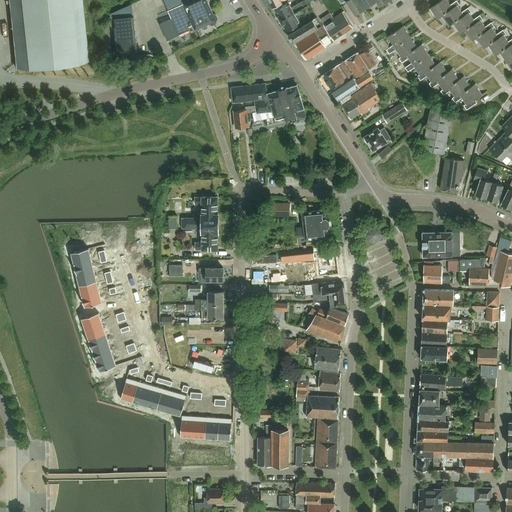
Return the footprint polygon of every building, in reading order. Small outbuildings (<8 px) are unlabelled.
[(9,0),(16,60),(17,62),(17,68),(89,60),(82,0),(9,0)] [(213,14),(206,0),(188,0),(183,3),(168,9),(172,18),(179,35),(189,30),(188,26),(193,24),(195,30),(203,26),(207,25),(209,24),(209,23),(213,25),(215,23),(217,19),(216,16),(212,15),(213,14)] [(283,0),(263,0),(268,8),(273,6),(282,1),(283,0)] [(306,0),(301,3),(295,6),(297,9),(294,11),(289,2),(275,10),(281,20),(304,8),(309,5),(306,0)] [(355,15),(366,8),(360,0),(346,0),(346,1),(355,15)] [(360,0),(366,8),(376,1),(377,1),(375,0),(360,0)] [(450,5),(452,4),(449,0),(441,0),(442,0),(430,8),(436,16),(437,18),(442,15),(452,8),(450,5)] [(462,13),(458,7),(460,5),(457,1),(452,4),(450,5),(452,8),(442,15),(448,24),(449,26),(454,23),(464,16),(462,13)] [(309,5),(304,8),(281,20),(287,31),(301,23),(296,15),(299,14),(301,17),(312,11),(309,5)] [(464,16),(454,23),(459,31),(461,33),(465,30),(476,23),(474,20),(470,14),(472,13),(469,8),(462,13),(464,16)] [(344,33),(353,27),(344,12),(334,18),(344,33)] [(117,55),(137,53),(133,14),(113,15),(117,55)] [(476,23),(465,30),(471,38),(473,41),(475,39),(477,37),(488,30),(486,27),(482,21),(484,20),(481,15),(474,20),(476,23)] [(334,40),(344,33),(334,18),(324,25),(334,40)] [(294,43),(319,27),(314,19),(289,35),(294,43)] [(488,30),(477,37),(483,45),(484,48),(486,47),(489,45),(500,37),(498,34),(494,28),(496,27),(493,23),(486,27),(488,30)] [(394,45),(387,49),(390,53),(397,49),(395,47),(411,36),(405,26),(404,25),(388,36),(394,45)] [(500,37),(489,45),(496,55),(501,52),(511,45),(510,41),(506,36),(508,34),(505,30),(498,34),(500,37)] [(317,34),(316,31),(296,44),(307,60),(314,54),(326,47),(317,34)] [(395,47),(397,49),(402,56),(399,58),(402,62),(409,58),(406,55),(418,47),(411,36),(395,47)] [(511,45),(501,52),(508,63),(511,60),(511,39),(510,41),(511,45)] [(412,63),(406,67),(409,72),(415,68),(413,65),(430,54),(423,43),(418,47),(406,55),(409,58),(412,63)] [(346,59),(352,68),(357,77),(378,63),(369,49),(360,54),(358,51),(346,59)] [(413,65),(415,68),(420,75),(418,76),(421,81),(427,76),(425,73),(437,64),(430,54),(413,65)] [(356,80),(349,68),(344,61),(322,75),(339,100),(349,93),(360,86),(360,87),(374,78),(369,72),(356,80)] [(425,73),(427,76),(431,82),(430,83),(432,87),(439,83),(437,79),(448,71),(442,61),(437,64),(425,73)] [(437,79),(439,83),(443,89),(442,90),(445,94),(451,90),(448,86),(460,79),(459,77),(454,69),(453,68),(448,71),(437,79)] [(448,86),(451,90),(455,96),(453,97),(456,102),(462,98),(460,94),(472,86),(471,84),(466,76),(465,75),(460,79),(448,86)] [(262,118),(275,116),(276,119),(286,116),(287,121),(297,118),(306,115),(304,108),(304,107),(298,84),(269,92),(266,83),(232,87),(234,102),(255,100),(256,104),(257,111),(253,111),(254,118),(254,120),(262,118)] [(349,93),(339,100),(351,118),(361,111),(362,113),(370,108),(369,106),(381,99),(371,83),(351,96),(349,93)] [(460,94),(462,98),(466,103),(465,104),(467,109),(478,102),(476,99),(484,94),(477,84),(476,83),(472,86),(460,94)] [(411,114),(409,110),(404,102),(384,114),(389,123),(401,115),(403,118),(411,114)] [(246,109),(234,111),(236,128),(249,126),(248,119),(254,118),(253,111),(257,111),(256,104),(246,106),(246,109)] [(431,109),(428,120),(422,150),(444,154),(453,113),(431,109)] [(511,119),(510,117),(502,126),(507,131),(507,130),(511,136),(511,119)] [(387,140),(391,137),(385,127),(381,130),(379,127),(378,128),(377,127),(374,129),(373,131),(365,136),(365,137),(365,139),(367,143),(369,142),(374,151),(388,142),(387,140)] [(511,136),(507,130),(507,131),(498,139),(511,152),(511,136)] [(511,159),(511,152),(498,139),(489,148),(501,160),(507,154),(511,159)] [(471,153),(472,153),(475,142),(469,140),(466,152),(471,153)] [(382,158),(393,150),(389,145),(378,154),(382,158)] [(442,179),(441,189),(457,191),(459,176),(461,176),(463,160),(446,157),(443,179),(442,179)] [(484,196),(490,180),(484,179),(487,170),(477,167),(473,178),(479,180),(475,193),(484,196)] [(484,196),(487,197),(499,200),(504,185),(496,182),(499,174),(495,172),(492,181),(490,180),(484,196)] [(501,203),(504,204),(511,208),(511,179),(501,203)] [(202,197),(195,197),(195,203),(202,203),(202,218),(182,218),(182,228),(195,228),(195,227),(202,227),(202,242),(195,242),(195,249),(202,249),(202,250),(218,250),(218,232),(219,232),(219,213),(218,213),(218,196),(202,196),(202,197)] [(272,203),(272,216),(290,216),(290,203),(272,203)] [(326,217),(325,209),(303,211),(305,238),(328,236),(327,228),(330,225),(329,220),(326,217)] [(177,228),(177,216),(168,216),(168,228),(177,228)] [(376,241),(389,235),(383,223),(370,229),(376,241)] [(461,255),(460,231),(423,232),(423,256),(461,255)] [(490,244),(487,255),(495,257),(498,258),(493,280),(500,282),(499,285),(510,285),(511,278),(511,253),(509,253),(500,251),(500,250),(497,249),(496,249),(497,246),(490,244)] [(74,263),(91,259),(89,248),(71,252),(74,263)] [(313,248),(281,252),(283,262),(315,259),(313,248)] [(334,248),(314,250),(316,270),(336,268),(334,248)] [(480,259),(480,258),(474,258),(461,259),(461,270),(467,270),(467,269),(470,269),(469,283),(478,284),(479,264),(480,259)] [(488,268),(485,267),(486,258),(480,258),(480,259),(479,264),(478,284),(487,284),(488,268)] [(77,274),(94,270),(91,259),(74,263),(77,274)] [(458,260),(448,260),(448,271),(459,270),(458,260)] [(170,264),(170,275),(182,275),(182,264),(170,264)] [(442,265),(424,264),(424,281),(442,282),(442,265)] [(200,273),(205,273),(205,280),(223,280),(223,267),(200,267),(200,273)] [(79,285),(97,280),(94,270),(77,274),(79,285)] [(82,295),(99,291),(97,280),(79,285),(82,295)] [(328,282),(312,284),(312,289),(313,294),(315,294),(321,294),(329,293),(333,292),(334,294),(343,293),(345,293),(343,284),(342,284),(333,285),(333,283),(330,283),(328,282)] [(421,344),(421,357),(440,358),(440,361),(448,361),(448,345),(449,333),(449,327),(455,327),(455,323),(460,323),(460,320),(452,319),(452,304),(454,304),(454,290),(424,289),(423,303),(422,321),(422,331),(421,344)] [(186,304),(223,303),(223,290),(208,290),(208,298),(190,298),(190,304),(186,304)] [(99,291),(82,295),(85,306),(102,302),(99,291)] [(499,291),(488,291),(487,305),(499,306),(499,291)] [(333,292),(329,293),(330,299),(330,304),(333,305),(346,303),(345,293),(343,293),(334,294),(333,292)] [(204,317),(223,317),(223,303),(186,304),(186,309),(204,309),(204,317)] [(498,320),(499,306),(487,305),(487,320),(498,320)] [(343,312),(330,306),(328,311),(320,309),(318,311),(315,315),(314,317),(306,329),(312,331),(340,342),(344,327),(348,314),(343,312)] [(313,308),(309,313),(314,317),(315,315),(318,311),(313,308)] [(85,329),(102,323),(99,313),(82,318),(85,329)] [(89,339),(106,334),(102,323),(85,329),(89,339)] [(92,350),(109,344),(106,334),(89,339),(92,350)] [(295,352),(296,339),(284,337),(282,350),(295,352)] [(306,338),(298,337),(297,345),(305,346),(306,338)] [(96,360),(112,354),(109,344),(92,350),(96,360)] [(318,346),(315,367),(339,371),(341,349),(318,346)] [(478,348),(478,362),(497,363),(497,348),(478,348)] [(112,354),(96,360),(99,371),(116,365),(112,354)] [(481,376),(497,377),(497,367),(482,366),(481,376)] [(321,371),(321,375),(320,388),(340,390),(340,373),(321,371)] [(462,375),(421,373),(420,387),(445,388),(445,384),(461,385),(462,375)] [(496,387),(497,377),(481,376),(481,386),(496,387)] [(121,398),(133,402),(139,381),(127,378),(121,398)] [(133,402),(145,406),(151,385),(139,381),(133,402)] [(145,406),(157,409),(163,388),(151,385),(145,406)] [(157,409),(168,412),(175,392),(163,388),(157,409)] [(419,404),(439,405),(440,390),(420,389),(419,404)] [(168,412),(181,416),(187,395),(175,392),(168,412)] [(308,416),(339,418),(340,397),(317,395),(316,397),(310,396),(308,416)] [(447,406),(439,405),(419,404),(418,418),(446,420),(446,413),(449,414),(450,407),(453,408),(453,411),(454,413),(456,413),(457,405),(453,405),(447,405),(447,406)] [(491,408),(481,408),(480,413),(483,413),(483,420),(490,420),(491,408)] [(182,415),(181,436),(193,437),(195,416),(182,415)] [(207,417),(195,416),(193,437),(206,438),(207,417)] [(219,417),(207,417),(206,438),(218,439),(219,417)] [(232,418),(219,417),(218,439),(231,440),(232,418)] [(337,442),(338,419),(318,418),(317,441),(337,442)] [(418,429),(448,430),(449,420),(446,420),(418,418),(418,429)] [(495,422),(476,422),(476,431),(494,432),(495,422)] [(258,436),(257,464),(272,464),(272,436),(271,429),(271,426),(266,426),(266,436),(258,436)] [(272,436),(272,464),(288,465),(288,429),(271,429),(272,436)] [(448,439),(448,430),(418,429),(417,438),(448,439)] [(467,456),(493,457),(494,443),(482,442),(425,440),(418,439),(417,454),(429,455),(434,455),(434,461),(441,461),(441,455),(442,455),(442,452),(446,452),(446,455),(467,456)] [(336,467),(337,442),(317,441),(316,466),(336,467)] [(429,469),(429,455),(417,454),(416,469),(429,469)] [(493,471),(493,457),(467,456),(467,458),(460,457),(460,465),(467,465),(466,470),(493,471)] [(296,505),(296,507),(301,508),(308,508),(307,511),(334,511),(335,504),(320,503),(320,496),(335,496),(336,483),(297,481),(297,494),(296,505)] [(457,495),(458,486),(442,486),(442,489),(433,488),(433,490),(420,489),(420,502),(418,504),(420,507),(420,509),(428,509),(428,510),(442,511),(442,500),(458,501),(458,495),(457,495)] [(492,511),(493,488),(458,486),(457,495),(458,495),(458,501),(475,501),(475,511),(492,511)] [(196,508),(201,508),(213,508),(213,502),(225,502),(225,488),(208,488),(208,502),(196,502),(196,508)] [(279,495),(279,508),(290,508),(290,495),(279,495)]
